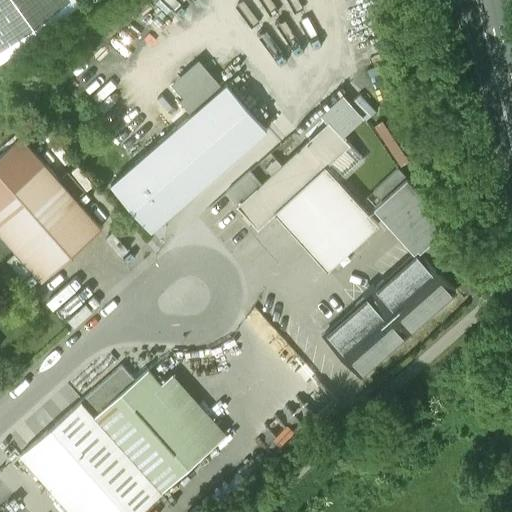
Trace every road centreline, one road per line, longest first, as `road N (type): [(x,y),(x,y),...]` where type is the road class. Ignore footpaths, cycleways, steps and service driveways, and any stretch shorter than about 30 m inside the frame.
road 1 (unclassified): [(111,319),(202,320),(229,305),(233,281),(207,252),(182,253),(156,270)]
road 2 (unclassified): [(0,418),(111,319)]
